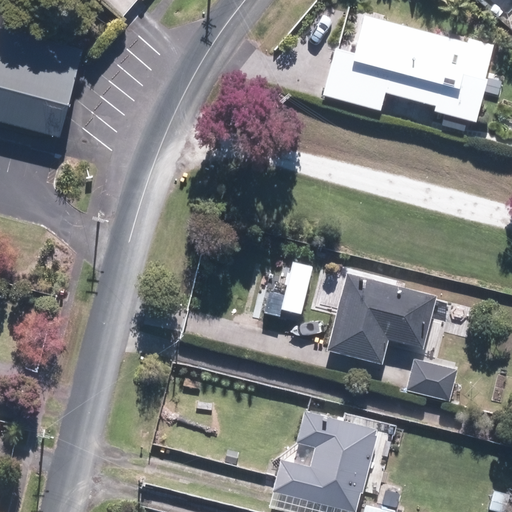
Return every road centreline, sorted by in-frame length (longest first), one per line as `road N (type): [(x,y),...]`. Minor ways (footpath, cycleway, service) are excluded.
road 1 (residential): [(56,511),(111,257),(165,104),(224,0)]
road 2 (track): [(158,123),(511,214)]
